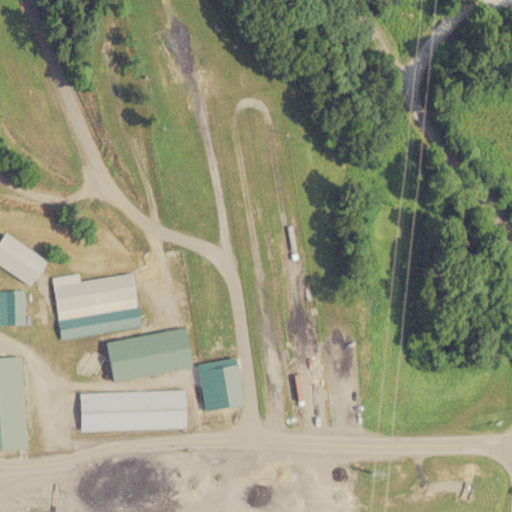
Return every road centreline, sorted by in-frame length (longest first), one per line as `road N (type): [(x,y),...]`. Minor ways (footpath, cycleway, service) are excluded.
road 1 (tertiary): [(250,439),(234,286),(221,257),(164,231),(98,175),(26,0)]
road 2 (residential): [(511,265),(500,219),(399,84),(350,0)]
road 3 (tertiary): [(511,444),(250,439)]
road 4 (tertiary): [(0,463),(146,440),(250,439)]
